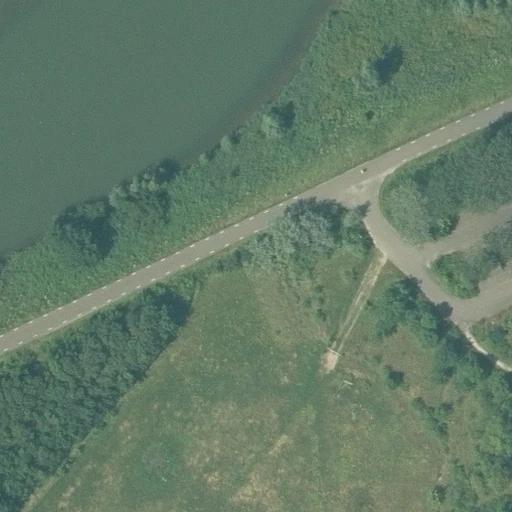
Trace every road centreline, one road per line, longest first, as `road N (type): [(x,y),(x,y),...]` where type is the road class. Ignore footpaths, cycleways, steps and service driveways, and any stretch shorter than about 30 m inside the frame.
road 1 (unclassified): [(348,182),(0,345)]
road 2 (unclassified): [(511,106),(348,182)]
road 3 (unclassified): [(348,182),(456,317)]
